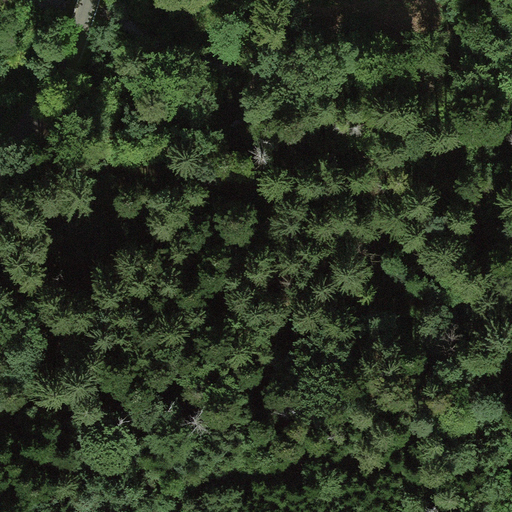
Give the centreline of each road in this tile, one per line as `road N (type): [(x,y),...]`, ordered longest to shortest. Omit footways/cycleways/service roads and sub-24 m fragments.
road 1 (track): [(17,117),(226,186),(390,199)]
road 2 (unclassified): [(80,0),(31,100),(0,138)]
